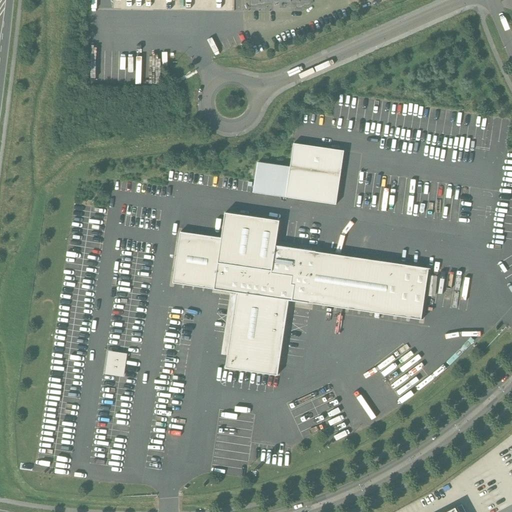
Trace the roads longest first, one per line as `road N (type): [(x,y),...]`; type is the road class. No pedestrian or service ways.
road 1 (unclassified): [(511,375),(420,449),(285,511)]
road 2 (unclassified): [(471,0),(257,94)]
road 3 (unclassified): [(319,511),(425,459),(511,391)]
road 4 (unknown): [(157,299),(199,303),(214,320),(206,397)]
road 5 (unclassified): [(257,94),(238,76),(207,90),(213,122),(246,125)]
